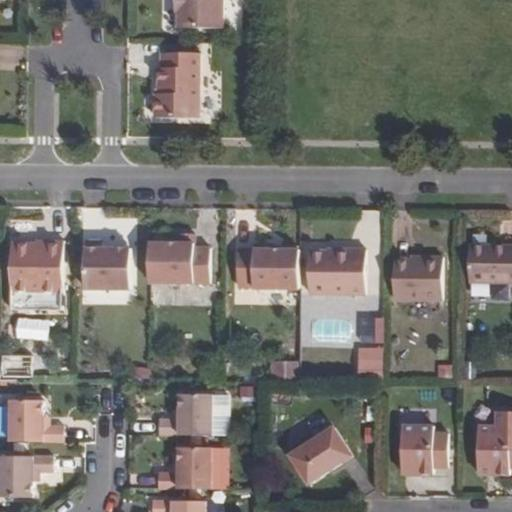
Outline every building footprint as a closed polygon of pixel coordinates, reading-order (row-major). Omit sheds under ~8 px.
[(180,13),(180,30),(224,30),(224,0),(177,0),(178,13),(180,13)] [(156,95),(155,119),(200,120),(200,55),(162,54),(162,69),(159,69),(159,85),(159,95),(156,95)] [(178,245),(150,244),(150,284),(211,285),(211,249),(195,249),(195,235),(178,235),(178,245)] [(12,245),(12,308),(63,308),(64,243),(46,243),(46,245),(46,249),(36,249),(36,245),(12,245)] [(102,244),(86,243),(86,290),(131,291),(131,250),(103,250),(102,244)] [(300,290),(300,251),(272,251),(272,245),(255,245),(255,250),(239,250),(239,288),(255,289),(300,290)] [(511,247),(471,247),(470,284),(511,284),(511,247)] [(335,253),(311,252),(310,296),(366,296),(367,251),(335,251),(335,253)] [(395,301),(443,302),(444,262),(444,259),(422,259),(422,261),(395,261),(395,301)] [(0,382),(19,382),(19,362),(0,361),(0,382)] [(272,384),(299,384),(299,364),(272,364),(272,384)] [(359,385),(379,385),(379,366),(359,366),(359,385)] [(160,421),(160,437),(213,437),(213,396),(180,396),(180,412),(180,421),(174,421),(160,421)] [(11,443),(64,443),(65,428),(50,428),(44,428),(44,418),(44,402),(12,402),(11,443)] [(511,469),(511,413),(498,414),(498,429),(479,428),(479,470),(496,470),(496,476),(510,476),(510,470),(511,469)] [(334,428),(291,457),(309,486),(353,457),(334,428)] [(434,428),(403,428),(403,470),(420,470),(420,476),(434,476),(434,469),(449,469),(449,436),(435,435),(434,428)] [(160,475),(160,490),(213,490),(213,475),(213,452),(213,450),(181,450),(180,466),(180,475),(174,475),(160,475)] [(213,452),(213,475),(228,475),(228,452),(213,452)] [(54,474),(54,458),(1,458),(1,499),(34,499),(34,483),(34,474),(40,474),(54,474)] [(206,511),(206,503),(153,503),(153,511),(206,511)]
